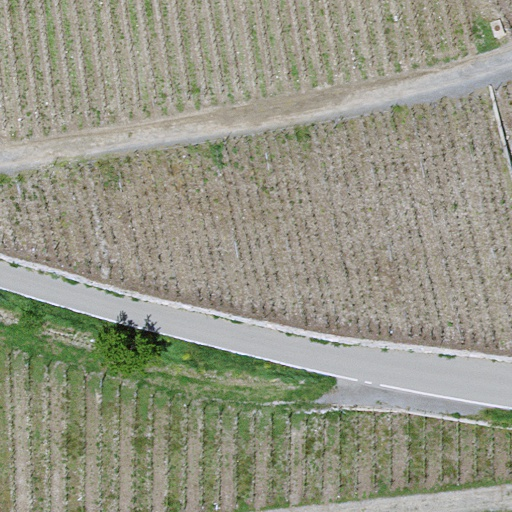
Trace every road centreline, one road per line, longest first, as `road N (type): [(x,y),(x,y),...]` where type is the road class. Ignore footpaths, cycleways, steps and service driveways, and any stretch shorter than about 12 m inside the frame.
road 1 (unclassified): [(0,271),(237,337),(511,387)]
road 2 (track): [(0,155),(487,74),(511,62)]
